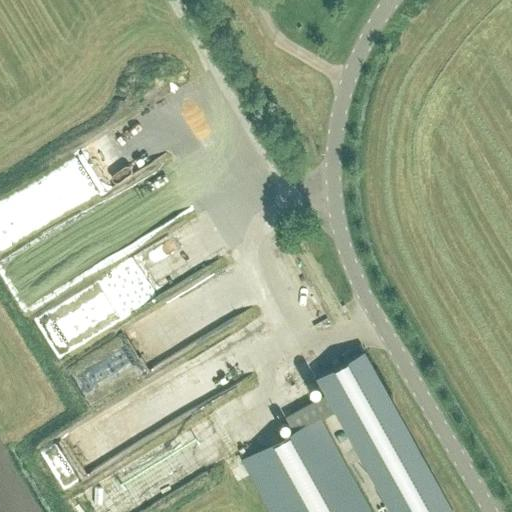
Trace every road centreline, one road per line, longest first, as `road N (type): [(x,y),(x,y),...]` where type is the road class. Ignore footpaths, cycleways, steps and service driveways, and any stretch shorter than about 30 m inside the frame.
road 1 (unclassified): [(489,511),(349,269),(334,196),(335,128),(361,49),(393,0)]
road 2 (track): [(334,196),(285,188),(174,0)]
